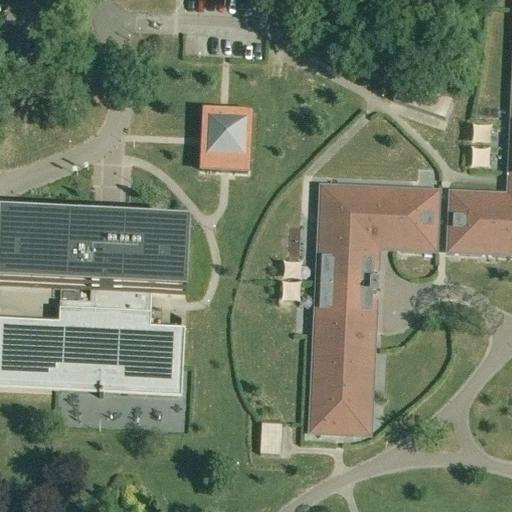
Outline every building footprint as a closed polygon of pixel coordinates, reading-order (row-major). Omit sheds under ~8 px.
[(336,47),(317,40),(309,62),(328,69),(336,47)] [(399,83),(393,102),(445,121),(452,102),(399,83)] [(264,115),(296,115),(296,95),(264,95),(264,115)] [(511,100),(511,127),(510,127),(509,128),(511,128),(511,146),(510,146),(510,148),(511,148),(511,154),(510,154),(509,156),(511,155),(511,203),(495,202),(495,201),(495,200),(495,199),(495,198),(494,198),(493,198),(493,197),(492,197),(491,197),(450,195),(447,255),(511,257),(511,100)] [(223,115),(203,114),(202,142),(201,172),(225,174),(247,175),(250,116),(223,115)] [(371,331),(370,331),(369,331),(371,294),(376,294),(376,284),(371,284),(373,246),(390,247),(390,248),(390,249),(390,250),(390,251),(391,251),(391,252),(392,252),(393,252),(393,253),(435,254),(438,195),(321,189),(320,214),(318,214),(318,216),(320,216),(319,220),(319,223),(318,222),(318,224),(319,224),(317,262),(316,262),(316,264),(317,264),(322,264),(321,282),(317,282),(316,283),(321,283),(321,288),(316,288),(316,290),(321,290),(320,309),(315,309),(314,309),(314,310),(315,311),(310,427),(320,427),(320,436),(344,437),(345,428),(370,429),(374,335),(374,334),(374,333),(373,333),(373,332),(372,332),(372,331),(371,331)] [(185,233),(4,224),(0,286),(91,290),(90,306),(60,305),(59,327),(0,323),(0,386),(99,391),(99,399),(103,399),(103,391),(178,395),(181,332),(150,331),(152,293),(182,295),(185,233)] [(250,255),(283,261),(288,231),(255,226),(250,255)] [(248,378),(291,380),(291,366),(248,364),(248,378)] [(282,427),(261,426),(260,457),(280,458),(282,427)]
